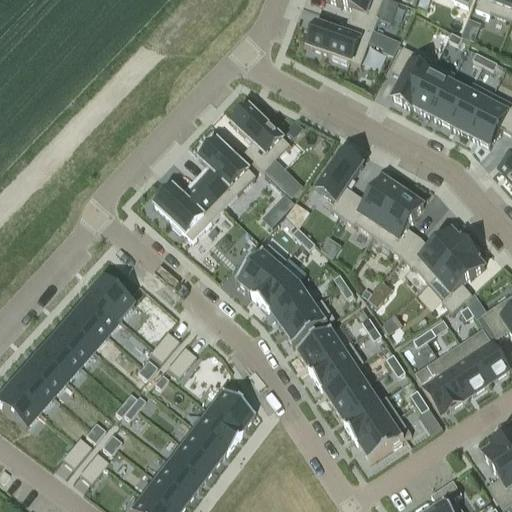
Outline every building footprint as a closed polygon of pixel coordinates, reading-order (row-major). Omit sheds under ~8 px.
[(328,0),(326,5),(353,16),(349,28),(373,37),(378,25),(375,24),(383,2),(379,0),(328,0)] [(441,0),(457,6),(456,9),(469,14),(474,0),(441,0)] [(511,0),(482,0),(476,18),(488,23),(489,20),(511,29),(511,25),(511,0)] [(314,33),(308,47),(310,47),(309,51),(334,60),(333,62),(347,68),(348,66),(360,71),(369,49),(373,37),(349,28),(344,40),(317,30),(316,33),(314,33)] [(452,38),(448,45),(459,51),(463,44),(452,38)] [(388,42),(384,54),(382,57),(393,62),(401,47),(388,42)] [(403,81),(391,103),(413,114),(436,69),(404,53),(392,76),(403,81)] [(477,58),(473,65),(484,71),(487,64),(477,58)] [(487,64),(484,71),(494,77),(498,69),(487,64)] [(436,69),(413,114),(432,123),(451,86),(455,79),(436,69)] [(451,86),(432,123),(451,133),(470,96),(451,86)] [(470,96),(451,133),(470,143),(493,99),(474,89),(470,96)] [(511,108),(493,99),(470,143),(490,154),(501,132),(511,137),(511,108)] [(236,127),(233,130),(254,150),(244,160),(264,179),(273,169),(290,151),(280,141),(282,139),(271,129),(269,131),(250,113),(246,116),(244,114),(234,125),(236,127)] [(212,175),(198,190),(224,215),(255,182),(218,147),(216,149),(214,147),(206,156),(208,158),(201,165),(212,175)] [(343,157),(317,195),(337,208),(332,215),(343,223),(357,202),(346,195),(362,171),(357,167),(359,166),(349,159),(348,161),(343,157)] [(511,165),(500,176),(511,188),(511,165)] [(292,184),(282,195),(292,204),(302,193),(292,184)] [(357,202),(343,223),(354,230),(355,228),(374,241),(404,198),(384,185),(368,210),(357,202)] [(159,208),(156,212),(174,229),(172,231),(180,239),(182,237),(193,247),(224,215),(198,190),(184,204),(173,194),(170,197),(168,195),(157,206),(159,208)] [(404,198),(374,241),(394,254),(392,256),(404,263),(420,245),(406,235),(423,211),(404,198)] [(276,210),(285,219),(295,209),(286,200),(276,210)] [(298,235),(293,241),(301,248),(306,243),(298,235)] [(420,245),(404,263),(412,273),(413,272),(429,290),(437,283),(470,254),(461,244),(460,245),(453,238),(431,257),(420,245)] [(306,243),(301,248),(310,256),(315,250),(306,243)] [(269,251),(238,287),(254,302),(280,273),(286,266),(269,251)] [(470,254),(437,283),(452,300),(443,308),(449,315),(451,317),(469,301),(461,292),(484,272),(477,265),(478,263),(470,254)] [(254,302),(253,303),(269,317),(270,316),(300,290),(280,273),(254,302)] [(340,281),(333,285),(340,295),(346,291),(340,281)] [(105,282),(89,298),(121,326),(136,310),(105,282)] [(300,290),(270,316),(282,334),(315,312),(300,290)] [(346,291),(340,295),(347,305),(353,301),(346,291)] [(89,298),(76,313),(107,342),(121,326),(89,298)] [(377,313),(383,306),(374,299),(368,305),(377,313)] [(511,301),(482,321),(498,344),(510,336),(511,339),(511,301)] [(315,312),(282,334),(295,352),(335,325),(322,307),(315,312)] [(76,313),(62,329),(94,357),(107,342),(76,313)] [(468,313),(461,318),(466,326),(474,321),(468,313)] [(370,325),(363,330),(368,338),(376,333),(370,325)] [(388,340),(394,336),(388,326),(382,331),(388,340)] [(62,329),(49,344),(80,372),(94,357),(62,329)] [(331,333),(296,356),(297,358),(298,357),(310,377),(345,353),(331,333)] [(376,333),(368,338),(374,346),(381,341),(376,333)] [(430,334),(422,340),(427,347),(435,342),(430,334)] [(483,334),(460,349),(486,389),(509,374),(483,334)] [(169,336),(153,356),(163,365),(180,345),(169,336)] [(422,340),(414,345),(419,353),(427,347),(422,340)] [(49,344),(35,359),(67,387),(80,372),(49,344)] [(186,349),(169,369),(180,378),(196,357),(186,349)] [(310,377),(309,377),(321,395),(322,394),(357,371),(364,367),(352,349),(345,353),(310,377)] [(460,349),(438,364),(464,404),(486,389),(460,349)] [(35,359),(22,374),(53,402),(67,387),(35,359)] [(394,361),(387,366),(392,374),(400,369),(394,361)] [(150,362),(145,368),(155,375),(159,369),(150,362)] [(438,364),(415,379),(442,419),(464,404),(438,364)] [(145,368),(140,374),(150,382),(155,375),(145,368)] [(400,369),(392,374),(398,382),(405,378),(400,369)] [(357,371),(322,394),(334,412),(369,389),(357,371)] [(22,375),(8,390),(39,418),(53,402),(22,375)] [(163,377),(155,387),(161,392),(169,382),(163,377)] [(369,389),(334,412),(346,430),(381,407),(369,389)] [(8,390),(0,399),(0,412),(24,434),(39,418),(8,390)] [(418,397),(410,402),(416,410),(423,405),(418,397)] [(219,398),(206,415),(240,441),(253,424),(219,398)] [(130,399),(122,408),(129,413),(131,410),(136,404),(130,399)] [(136,404),(131,410),(137,415),(145,406),(139,401),(136,404)] [(346,430),(345,431),(357,449),(358,449),(399,421),(388,403),(381,407),(346,430)] [(423,405),(416,410),(421,419),(429,414),(423,405)] [(122,408),(115,418),(121,423),(124,420),(129,413),(122,408)] [(129,413),(124,420),(129,424),(137,415),(131,410),(129,413)] [(206,415),(193,432),(227,458),(240,441),(206,415)] [(399,421),(358,449),(369,465),(368,466),(369,468),(392,452),(393,454),(402,448),(402,446),(412,440),(399,421)] [(96,428),(91,435),(100,442),(106,436),(96,428)] [(193,432),(180,449),(213,475),(227,458),(193,432)] [(91,435),(86,441),(95,448),(100,442),(91,435)] [(511,435),(501,443),(511,459),(511,435)] [(111,441),(106,447),(116,454),(120,448),(111,441)] [(490,452),(482,458),(500,484),(488,492),(501,511),(508,511),(511,509),(511,459),(501,443),(489,451),(490,452)] [(79,445),(63,466),(74,475),(91,455),(79,445)] [(106,447),(101,453),(110,461),(116,454),(106,447)] [(180,449),(167,466),(200,492),(213,475),(180,449)] [(96,459),(79,480),(91,488),(107,468),(96,459)] [(167,466),(154,484),(187,509),(200,492),(167,466)] [(154,484),(141,501),(154,511),(185,511),(187,509),(154,484)] [(438,511),(437,511),(460,511),(455,504),(463,499),(454,486),(432,501),(438,511)] [(154,511),(141,501),(132,511),(154,511)]
